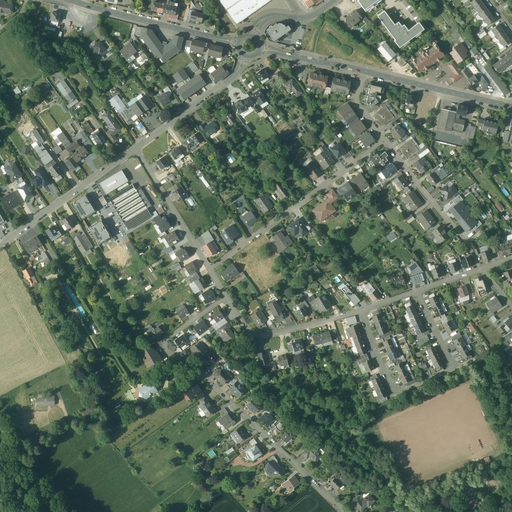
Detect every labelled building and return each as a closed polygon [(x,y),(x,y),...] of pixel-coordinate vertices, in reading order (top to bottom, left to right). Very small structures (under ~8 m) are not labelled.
[(177,7),(175,16),(178,17),(180,8),(174,0),(169,0),(171,2),(172,3),(171,6),(177,7)] [(218,0),(236,25),(239,22),(242,20),(271,0),(218,0)] [(320,0),(319,0),(300,0),(307,9),(320,0)] [(359,0),(358,1),(362,7),(366,12),(370,9),(371,10),(378,5),(377,4),(382,1),(381,0),(359,0)] [(479,0),(473,0),(471,2),(471,3),(475,8),(482,3),(479,0)] [(11,5),(4,4),(4,2),(0,1),(0,13),(3,14),(4,12),(9,13),(11,5)] [(159,4),(155,3),(155,2),(151,1),(150,7),(152,7),(152,10),(157,12),(159,4)] [(177,7),(171,6),(172,3),(171,2),(168,14),(175,16),(177,7)] [(482,3),(475,8),(479,14),(486,9),(482,3)] [(167,5),(163,4),(163,5),(159,4),(157,12),(165,14),(167,5)] [(382,9),(376,13),(378,15),(377,16),(395,40),(394,41),(399,48),(424,30),(419,23),(408,31),(404,25),(402,26),(398,22),(394,25),(390,19),(384,11),(383,11),(382,9)] [(486,9),(479,14),(483,19),(490,14),(486,9)] [(195,11),(190,10),(188,15),(191,16),(190,19),(197,21),(198,14),(195,13),(195,11)] [(361,18),(355,10),(347,18),(347,19),(348,20),(346,22),(351,28),(361,19),(362,18),(361,18)] [(60,15),(52,13),(51,16),(50,16),(49,19),(51,19),(50,21),(57,22),(58,23),(59,21),(60,15)] [(207,14),(201,13),(201,14),(198,14),(197,21),(202,22),(203,19),(205,20),(207,14)] [(490,14),(483,19),(488,25),(495,20),(490,14)] [(370,22),(364,15),(361,18),(362,18),(361,19),(367,25),(370,22)] [(390,19),(394,25),(398,22),(394,16),(390,19)] [(266,31),(274,42),(291,30),(288,26),(285,27),(283,25),(282,24),(279,23),(277,25),(276,24),(272,27),(271,26),(269,27),(270,28),(266,31)] [(498,25),(491,30),(496,36),(502,30),(498,25)] [(152,31),(142,28),(140,36),(155,56),(158,55),(164,63),(180,51),(183,38),(174,36),(172,42),(164,48),(152,32),(152,31)] [(502,30),(496,36),(500,41),(507,36),(502,30)] [(485,31),(480,35),(476,38),(478,41),(480,39),(487,34),(485,31)] [(489,37),(487,34),(480,39),(482,42),(489,37)] [(507,36),(500,41),(504,47),(505,46),(511,42),(507,36)] [(199,42),(192,40),(192,42),(191,48),(190,50),(196,52),(199,42)] [(96,45),(93,42),(89,46),(96,56),(100,53),(95,45),(96,45)] [(102,45),(100,42),(96,45),(95,45),(100,53),(102,55),(107,52),(102,45)] [(106,42),(102,45),(107,52),(111,49),(106,42)] [(205,43),(199,42),(196,52),(202,53),(204,47),(205,43)] [(396,55),(385,42),(377,49),(388,62),(396,55)] [(136,51),(130,43),(126,46),(127,46),(120,51),(129,63),(132,61),(129,56),(136,51)] [(467,51),(461,43),(458,45),(464,53),(467,51)] [(217,46),(210,45),(209,49),(208,55),(214,56),(217,46)] [(436,45),(424,54),(432,64),(432,65),(437,61),(438,62),(440,60),(439,59),(444,56),(436,45)] [(464,53),(458,45),(454,48),(455,49),(450,53),(458,63),(466,56),(464,53)] [(223,48),(217,46),(214,56),(220,58),(223,48)] [(475,47),(470,50),(468,52),(472,57),(474,55),(479,52),(475,47)] [(424,53),(411,62),(419,73),(425,69),(425,70),(428,69),(427,68),(432,64),(424,54),(424,53)] [(511,61),(507,55),(502,59),(507,66),(511,62),(511,61)] [(402,58),(397,63),(401,68),(406,63),(402,58)] [(502,59),(496,64),(501,71),(507,66),(502,59)] [(459,71),(452,61),(448,65),(455,74),(459,71)] [(193,63),(188,66),(193,73),(197,70),(193,63)] [(501,71),(496,64),(493,66),(498,73),(501,71)] [(225,71),(221,66),(216,70),(222,78),(227,75),(225,71)] [(183,69),(173,76),(177,81),(178,80),(179,83),(186,78),(183,73),(185,72),(183,69)] [(222,78),(216,70),(211,74),(215,79),(217,82),(222,78)] [(265,72),(264,73),(262,70),(255,75),(260,82),(268,76),(265,72)] [(455,74),(450,78),(453,83),(463,76),(459,71),(455,74)] [(317,75),(311,73),(308,85),(325,89),(327,77),(320,75),(321,72),(318,72),(317,75)] [(472,77),(469,73),(464,76),(471,85),(478,81),(474,75),(472,77)] [(199,75),(177,90),(181,96),(184,100),(206,84),(199,75)] [(344,78),(341,77),(340,80),(333,78),(331,88),(331,90),(348,94),(350,82),(343,81),(344,78)] [(292,79),(283,85),(289,93),(293,90),(298,96),(302,93),(292,79)] [(63,81),(56,85),(58,88),(61,92),(64,97),(71,92),(63,81)] [(384,88),(370,85),(370,88),(367,87),(363,104),(369,105),(373,111),(378,107),(376,104),(379,101),(381,96),(376,95),(376,92),(383,94),(384,88)] [(259,90),(252,95),(256,102),(257,101),(263,97),(264,96),(259,90)] [(71,92),(64,97),(70,104),(74,101),(76,103),(78,101),(71,92)] [(165,93),(160,97),(159,96),(157,97),(163,105),(167,101),(168,102),(171,100),(165,92),(165,93)] [(415,96),(408,94),(405,103),(410,104),(409,106),(413,107),(415,96)] [(146,95),(138,101),(145,111),(151,107),(147,102),(150,100),(146,95)] [(130,107),(127,103),(124,105),(117,96),(108,102),(112,107),(114,106),(126,122),(126,121),(128,124),(133,121),(131,118),(135,115),(134,112),(130,107)] [(263,97),(257,101),(259,105),(266,101),(263,97)] [(251,106),(246,99),(243,101),(241,101),(239,102),(239,104),(235,107),(237,110),(237,111),(241,115),(247,111),(248,111),(251,109),(250,106),(251,106)] [(145,111),(138,101),(130,107),(134,112),(136,110),(140,115),(139,115),(140,115),(145,111)] [(64,113),(67,110),(62,103),(59,105),(64,113)] [(346,104),(337,109),(340,112),(348,106),(346,104)] [(468,107),(458,104),(456,112),(456,113),(460,114),(466,116),(468,107)] [(352,111),(348,105),(348,106),(340,112),(339,112),(344,118),(352,111)] [(388,105),(374,115),(382,126),(396,116),(388,105)] [(451,111),(450,110),(447,109),(446,110),(442,109),(437,128),(452,131),(456,113),(456,112),(451,111)] [(111,115),(108,111),(101,116),(104,120),(111,115)] [(352,111),(344,118),(348,124),(348,123),(356,117),(357,117),(352,111)] [(237,123),(228,112),(219,118),(223,124),(228,121),(232,127),(237,123)] [(460,114),(456,113),(452,130),(462,133),(462,131),(465,120),(459,119),(460,114)] [(118,125),(111,115),(104,120),(108,125),(107,126),(108,126),(107,127),(109,131),(105,133),(109,138),(114,135),(120,130),(117,126),(118,125)] [(356,117),(348,123),(350,126),(358,120),(356,117)] [(358,120),(350,126),(351,128),(360,122),(358,120)] [(498,123),(484,120),(484,121),(482,127),(481,131),(485,132),(487,131),(487,130),(491,131),(491,132),(492,134),(495,134),(498,123)] [(95,132),(87,121),(82,125),(84,128),(83,129),(84,131),(86,130),(89,135),(95,132)] [(202,130),(207,137),(218,129),(214,122),(205,128),(202,130)] [(351,128),(351,129),(356,135),(365,129),(360,122),(351,128)] [(253,130),(248,124),(245,126),(250,133),(253,130)] [(397,125),(390,130),(397,140),(405,135),(397,125)] [(476,127),(470,126),(466,139),(472,141),(476,127)] [(84,143),(89,139),(83,131),(78,135),(84,143)] [(71,144),(63,132),(62,133),(64,134),(58,138),(66,148),(71,144)] [(100,132),(98,133),(97,132),(92,135),(93,137),(99,146),(106,141),(100,132)] [(361,139),(360,139),(365,146),(374,140),(369,133),(368,134),(361,139)] [(199,134),(197,135),(196,134),(191,138),(195,144),(196,145),(201,142),(203,140),(199,134)] [(114,135),(109,138),(113,143),(117,140),(114,135)] [(191,138),(185,142),(189,148),(195,144),(191,138)] [(418,151),(410,140),(398,148),(407,160),(418,151)] [(79,150),(77,147),(79,146),(76,141),(71,144),(66,148),(73,157),(76,162),(83,158),(82,156),(83,155),(79,150)] [(189,148),(185,142),(182,144),(187,152),(191,150),(189,148)] [(344,150),(339,144),(331,149),(337,158),(343,154),(345,152),(344,150)] [(58,145),(53,149),(56,154),(62,151),(58,145)] [(441,155),(444,152),(438,145),(435,148),(441,155)] [(48,153),(43,146),(40,148),(36,151),(41,158),(48,153)] [(88,154),(83,147),(79,150),(83,155),(84,157),(88,154)] [(185,156),(178,147),(170,152),(175,159),(179,157),(180,159),(185,156)] [(343,154),(346,159),(351,155),(346,148),(344,150),(345,152),(343,154)] [(422,152),(421,153),(423,157),(430,152),(427,148),(422,152)] [(324,151),(316,157),(323,167),(327,164),(328,166),(333,162),(326,153),(326,154),(324,151)] [(381,151),(370,159),(374,164),(377,162),(381,167),(388,162),(381,151)] [(53,160),(48,153),(41,158),(46,165),(48,164),(53,160)] [(227,156),(230,163),(236,160),(232,153),(227,156)] [(73,157),(66,162),(72,170),(78,165),(76,162),(73,157)] [(163,157),(156,162),(158,165),(157,166),(160,171),(163,169),(168,165),(163,157)] [(317,164),(312,157),(309,159),(311,162),(312,163),(315,166),(317,164)] [(425,163),(420,158),(413,163),(416,167),(416,166),(422,173),(428,168),(425,163)] [(194,162),(190,164),(195,171),(199,169),(194,162)] [(312,163),(311,162),(304,167),(313,179),(320,174),(315,166),(312,163)] [(388,162),(381,167),(379,168),(381,171),(391,165),(388,162)] [(22,176),(15,164),(5,169),(8,173),(12,181),(16,179),(21,176),(22,176)] [(58,166),(56,164),(51,168),(49,169),(55,178),(63,173),(58,166)] [(381,171),(381,172),(386,178),(397,171),(392,164),(391,165),(381,171)] [(49,184),(39,168),(35,171),(38,176),(32,179),(34,182),(37,187),(43,183),(45,186),(49,184)] [(122,170),(100,184),(106,195),(128,181),(122,170)] [(433,173),(432,174),(426,178),(431,185),(438,181),(433,173)] [(173,174),(167,177),(170,182),(176,179),(173,174)] [(361,174),(357,176),(353,179),(352,179),(355,183),(360,190),(368,185),(363,177),(361,174)] [(401,175),(397,178),(393,181),(400,190),(407,184),(401,175)] [(200,177),(206,187),(208,186),(203,176),(200,177)] [(28,189),(23,179),(18,182),(19,185),(16,187),(17,189),(24,201),(32,196),(30,191),(32,190),(31,187),(28,189)] [(289,194),(280,181),(273,186),(282,198),(289,194)] [(347,183),(339,189),(343,194),(344,196),(345,195),(348,199),(350,197),(352,198),(356,195),(351,188),(347,183)] [(136,190),(132,185),(109,199),(124,223),(147,208),(141,199),(136,190)] [(450,189),(447,185),(440,190),(447,200),(453,196),(458,192),(453,186),(450,189)] [(146,197),(140,187),(136,190),(141,199),(146,197)] [(185,194),(181,187),(176,191),(176,192),(175,192),(174,192),(172,193),(172,194),(173,195),(173,196),(174,195),(175,197),(174,198),(175,198),(175,199),(176,199),(178,202),(185,197),(184,195),(185,194)] [(332,190),(327,195),(332,201),(332,202),(337,198),(332,190)] [(412,191),(403,198),(407,204),(406,204),(407,205),(408,204),(410,207),(409,208),(411,211),(421,204),(412,191)] [(13,192),(1,199),(8,211),(20,204),(13,192)] [(78,214),(81,219),(95,210),(86,194),(71,203),(74,208),(76,207),(80,213),(78,214)] [(265,195),(256,202),(263,212),(266,211),(267,211),(269,210),(269,208),(272,206),(267,200),(265,195)] [(459,195),(455,198),(452,200),(456,205),(461,202),(463,200),(459,195)] [(151,206),(146,197),(141,199),(147,208),(151,206)] [(321,204),(313,211),(318,218),(323,214),(326,217),(332,213),(333,213),(335,211),(335,210),(334,209),(333,209),(331,205),(331,204),(330,203),(329,203),(332,201),(330,199),(328,201),(324,203),(324,204),(322,205),(321,204)] [(498,201),(494,205),(500,211),(504,207),(498,201)] [(465,207),(461,202),(456,205),(450,210),(458,221),(468,213),(471,210),(467,206),(465,207)] [(147,208),(124,223),(128,230),(152,216),(151,214),(147,208)] [(430,216),(426,210),(416,217),(425,229),(434,222),(429,216),(430,216)] [(251,212),(243,217),(246,221),(245,222),(246,223),(249,226),(253,223),(253,222),(256,219),(251,212)] [(412,217),(409,212),(403,216),(407,221),(412,217)] [(477,223),(468,213),(458,221),(457,221),(466,232),(472,227),(477,223)] [(69,216),(62,221),(64,225),(67,230),(75,225),(69,216)] [(159,216),(151,220),(154,225),(156,224),(155,222),(161,219),(159,216)] [(170,227),(165,220),(166,219),(164,217),(161,219),(155,222),(156,224),(157,224),(158,225),(159,226),(158,227),(159,229),(160,229),(162,232),(170,227)] [(296,222),(288,228),(294,236),(301,232),(304,236),(309,232),(305,227),(299,219),(296,221),(296,222)] [(111,236),(101,220),(87,229),(90,234),(91,234),(94,239),(94,240),(97,245),(106,239),(111,236)] [(479,221),(477,223),(472,227),(475,230),(482,224),(479,221)] [(310,222),(305,227),(309,232),(314,228),(310,222)] [(228,230),(221,235),(228,244),(232,241),(232,240),(239,235),(234,228),(232,225),(227,229),(228,230)] [(435,230),(432,232),(433,233),(436,237),(435,238),(439,243),(441,242),(442,242),(444,241),(444,239),(449,236),(447,234),(446,234),(440,226),(435,230)] [(52,227),(46,231),(52,241),(56,239),(54,236),(57,234),(52,227)] [(433,228),(425,233),(428,237),(433,233),(432,232),(435,230),(433,228)] [(208,231),(201,236),(204,242),(212,237),(208,231)] [(79,232),(72,237),(74,240),(81,236),(81,235),(79,232)] [(168,236),(165,237),(165,238),(170,246),(179,241),(174,232),(168,236)] [(386,237),(389,241),(396,236),(393,232),(386,237)] [(93,247),(84,233),(81,235),(81,236),(90,249),(93,247)] [(284,239),(280,233),(273,238),(278,243),(276,245),(280,249),(286,244),(287,246),(292,243),(287,236),(284,239)] [(37,236),(23,245),(28,254),(42,244),(37,236)] [(90,249),(81,236),(74,240),(82,254),(90,249)] [(134,249),(129,241),(126,244),(131,252),(134,249)] [(209,243),(203,247),(209,257),(216,253),(209,243)] [(495,243),(490,245),(492,254),(498,252),(495,243)] [(508,244),(504,245),(500,246),(499,247),(502,256),(511,253),(508,244)] [(184,249),(182,251),(181,249),(176,253),(178,256),(181,261),(189,257),(184,249)] [(175,253),(173,251),(168,254),(173,260),(178,256),(176,253),(175,253)] [(488,251),(480,253),(484,262),(491,260),(488,251)] [(472,266),(469,255),(465,256),(465,258),(461,260),(462,261),(464,268),(472,266)] [(192,262),(185,266),(190,275),(195,273),(194,271),(197,269),(192,262)] [(415,262),(408,267),(414,276),(419,274),(423,273),(415,262)] [(456,262),(448,265),(451,273),(459,271),(457,266),(458,266),(457,264),(456,264),(456,262)] [(232,264),(227,268),(227,269),(220,274),(226,281),(238,272),(232,264)] [(310,270),(315,276),(321,272),(316,266),(310,270)] [(29,268),(23,271),(27,279),(28,279),(34,276),(29,268)] [(431,270),(434,278),(437,278),(442,277),(439,268),(431,270)] [(51,273),(48,269),(39,274),(42,278),(51,273)] [(511,273),(511,274),(510,270),(503,273),(506,280),(510,279),(511,278),(511,273)] [(423,273),(419,274),(421,281),(431,278),(426,272),(423,273)] [(192,278),(189,280),(191,283),(194,282),(194,281),(200,278),(197,274),(192,278)] [(421,281),(419,274),(414,276),(410,277),(412,284),(414,284),(414,285),(422,283),(421,281)] [(34,276),(28,279),(32,286),(38,283),(34,276)] [(401,276),(392,279),(395,287),(404,284),(401,276)] [(207,287),(201,277),(200,278),(194,281),(194,282),(196,285),(197,285),(200,291),(207,287)] [(485,288),(482,280),(475,283),(478,291),(485,288)] [(345,286),(351,293),(354,291),(348,284),(345,286)] [(375,290),(370,284),(367,287),(364,289),(369,295),(375,290)] [(341,289),(354,305),(360,301),(354,294),(353,295),(351,293),(345,286),(345,285),(341,289)] [(465,286),(457,288),(461,297),(468,294),(465,286)] [(369,295),(368,295),(373,301),(380,296),(375,290),(369,295)] [(210,292),(203,297),(207,303),(216,298),(212,291),(210,292)] [(430,298),(428,299),(431,305),(433,308),(440,305),(437,299),(438,299),(437,299),(436,295),(435,296),(430,298)] [(306,300),(303,296),(300,298),(307,308),(310,305),(310,304),(307,300),(306,300)] [(312,296),(306,300),(307,300),(310,304),(313,302),(314,301),(313,300),(315,299),(312,296)] [(331,305),(327,298),(326,299),(323,300),(321,297),(314,301),(313,302),(318,308),(320,312),(331,305)] [(334,304),(328,297),(326,298),(326,299),(327,298),(331,305),(334,304)] [(496,298),(486,304),(491,311),(492,312),(493,312),(501,306),(496,298)] [(409,299),(403,302),(406,308),(412,305),(409,299)] [(285,308),(278,300),(276,302),(282,310),(285,308)] [(282,310),(276,302),(268,306),(273,314),(280,311),(282,310)] [(415,310),(412,305),(406,308),(405,308),(406,312),(407,312),(409,317),(416,314),(415,311),(415,310)] [(440,305),(433,308),(434,311),(437,317),(439,316),(444,313),(443,310),(442,310),(440,305)] [(185,307),(177,313),(181,318),(185,316),(186,317),(190,314),(185,307)] [(303,307),(296,311),(300,318),(307,314),(303,307)] [(223,317),(219,310),(214,313),(212,315),(209,317),(212,320),(214,318),(216,322),(223,317)] [(266,320),(259,310),(251,315),(255,322),(256,321),(258,326),(266,320)] [(273,314),(273,315),(276,322),(284,318),(280,311),(273,314)] [(373,317),(372,317),(374,323),(376,326),(383,324),(381,318),(380,314),(379,314),(373,317)] [(419,320),(416,314),(409,317),(411,321),(411,320),(414,326),(421,323),(419,320)] [(346,318),(348,325),(357,323),(355,316),(346,318)] [(452,324),(450,320),(448,321),(442,324),(445,330),(446,330),(448,333),(454,330),(451,324),(452,324)] [(203,321),(194,327),(194,328),(197,333),(199,335),(208,329),(209,328),(203,321)] [(234,335),(228,328),(230,326),(227,322),(218,329),(226,340),(230,338),(231,337),(234,335)] [(422,326),(421,323),(414,326),(416,331),(417,335),(418,335),(423,333),(425,332),(422,326)] [(90,325),(94,334),(98,332),(94,324),(90,325)] [(383,324),(376,326),(377,329),(377,330),(379,336),(387,333),(386,329),(385,329),(383,324)] [(155,330),(150,325),(144,328),(150,333),(153,330),(154,331),(155,330)] [(357,325),(349,327),(350,331),(351,331),(353,337),(360,334),(359,331),(357,325)] [(155,330),(154,331),(153,330),(150,333),(156,339),(163,332),(157,327),(155,330)] [(511,338),(511,331),(502,337),(504,340),(508,337),(510,339),(511,338)] [(329,332),(319,335),(322,342),(331,340),(330,337),(329,332)] [(353,337),(352,337),(353,341),(354,340),(356,346),(363,344),(362,340),(360,334),(353,337)] [(319,335),(312,337),(314,344),(322,342),(319,335)] [(424,336),(421,338),(424,344),(430,341),(427,335),(424,336)] [(184,336),(181,338),(180,337),(175,341),(180,348),(187,343),(188,342),(184,336)] [(453,341),(455,344),(458,350),(465,346),(463,342),(463,343),(460,337),(453,341)] [(383,342),(382,342),(385,348),(387,351),(394,348),(391,343),(392,342),(390,339),(383,342)] [(301,341),(292,343),(295,351),(303,348),(301,341)] [(206,349),(200,342),(196,346),(195,346),(191,349),(193,351),(192,353),(195,355),(196,354),(198,356),(206,349)] [(187,343),(180,348),(182,351),(189,346),(187,343)] [(363,344),(356,346),(358,352),(359,356),(366,353),(367,353),(365,347),(363,344)] [(465,346),(458,350),(460,353),(463,358),(465,357),(470,354),(468,351),(465,346)] [(151,350),(147,347),(142,350),(144,352),(140,354),(142,358),(143,359),(146,364),(152,361),(153,363),(160,358),(157,352),(155,354),(153,352),(153,351),(152,350),(151,350)] [(431,348),(427,350),(428,354),(429,354),(431,359),(438,356),(437,353),(437,352),(434,347),(431,348)] [(394,348),(387,351),(388,354),(390,360),(391,360),(398,357),(396,353),(394,348)] [(190,353),(186,349),(181,352),(186,357),(190,353)] [(211,352),(205,358),(208,361),(210,360),(212,363),(219,356),(216,353),(214,355),(211,352)] [(265,352),(258,353),(261,365),(268,363),(265,352)] [(359,356),(352,358),(353,362),(362,359),(368,357),(368,356),(366,353),(359,356)] [(285,355),(277,357),(279,365),(282,364),(287,363),(287,362),(285,355)] [(398,357),(391,360),(393,363),(404,358),(402,355),(398,357)] [(438,356),(431,359),(434,364),(434,365),(435,368),(436,368),(441,365),(443,364),(440,359),(438,356)] [(363,362),(362,363),(364,366),(367,372),(373,369),(372,366),(372,365),(370,359),(363,362)] [(394,366),(397,372),(399,375),(405,371),(403,366),(402,362),(394,366)] [(418,365),(420,368),(421,367),(423,370),(428,368),(425,362),(418,365)] [(170,376),(176,381),(184,372),(178,367),(170,376)] [(219,368),(213,374),(216,377),(222,371),(219,368)] [(230,378),(222,371),(216,377),(223,385),(230,378)] [(405,371),(399,375),(400,378),(403,384),(404,383),(411,380),(409,376),(408,377),(405,371)] [(377,378),(372,380),(374,386),(375,389),(383,386),(380,380),(380,381),(378,377),(377,378)] [(411,380),(404,383),(406,386),(416,381),(414,378),(411,380)] [(237,381),(230,389),(238,397),(246,390),(237,381)] [(151,382),(139,389),(141,391),(140,391),(139,396),(143,397),(144,396),(145,398),(150,395),(149,394),(152,392),(153,394),(157,391),(151,382)] [(187,390),(185,391),(186,391),(190,398),(196,393),(198,395),(202,392),(197,385),(193,388),(192,386),(187,390)] [(383,386),(375,389),(375,390),(375,389),(378,395),(377,395),(379,398),(385,396),(386,395),(384,389),(384,390),(382,386),(383,386)] [(205,395),(199,400),(202,405),(208,401),(208,402),(209,401),(205,395)] [(53,397),(37,398),(37,406),(53,404),(53,397)] [(253,398),(247,404),(255,413),(262,406),(253,398)] [(208,402),(208,401),(202,405),(200,407),(202,410),(200,411),(204,416),(206,414),(207,416),(214,412),(214,411),(213,409),(212,409),(210,407),(211,406),(208,402)] [(95,407),(84,413),(86,416),(98,410),(95,407)] [(224,408),(218,412),(223,418),(227,414),(228,415),(229,414),(224,408)] [(265,412),(260,418),(268,425),(273,420),(271,418),(274,414),(271,411),(267,415),(265,412)] [(223,418),(219,421),(221,424),(224,424),(221,427),(223,430),(233,423),(234,421),(233,420),(231,419),(228,415),(227,414),(223,418)] [(284,427),(280,422),(275,426),(275,427),(280,432),(284,427)] [(240,427),(232,433),(238,442),(247,436),(240,427)] [(287,434),(285,431),(280,437),(286,443),(293,436),(289,432),(287,434)] [(238,442),(232,433),(229,435),(235,445),(238,442)] [(253,438),(249,442),(252,447),(255,445),(257,443),(253,438)] [(311,444),(301,454),(306,459),(309,456),(315,462),(322,455),(322,454),(317,450),(311,444)] [(252,447),(251,448),(250,448),(246,451),(253,460),(262,454),(255,445),(252,447)] [(234,450),(226,456),(230,461),(238,455),(234,450)] [(273,456),(268,459),(270,462),(273,464),(275,462),(277,461),(273,456)] [(275,462),(273,464),(270,462),(266,465),(267,466),(266,467),(266,470),(270,475),(284,475),(284,469),(282,467),(280,467),(279,466),(279,465),(277,463),(276,463),(275,462)] [(286,481),(282,484),(286,490),(286,491),(289,492),(290,493),(294,490),(293,489),(299,484),(295,478),(293,479),(292,477),(286,481)] [(335,477),(329,483),(336,490),(339,487),(342,484),(335,477)] [(368,494),(361,501),(357,497),(350,504),(353,507),(354,506),(360,511),(369,503),(371,505),(375,501),(368,494)] [(444,500),(439,505),(445,510),(450,505),(444,500)] [(434,511),(426,503),(416,511),(434,511)]
